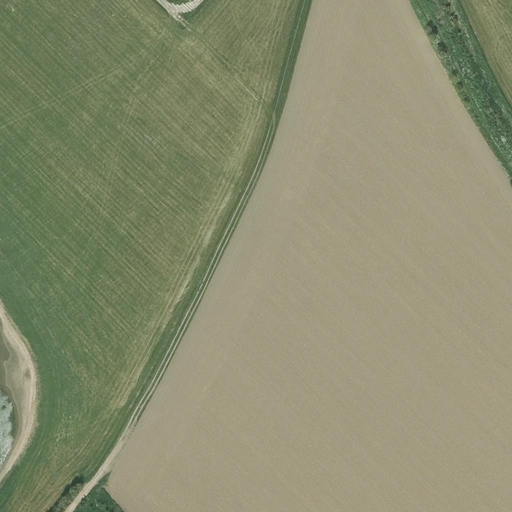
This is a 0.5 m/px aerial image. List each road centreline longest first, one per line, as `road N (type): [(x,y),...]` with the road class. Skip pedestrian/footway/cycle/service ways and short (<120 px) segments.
road 1 (track): [(68,511),(101,473),(257,166),(304,0)]
road 2 (track): [(423,0),(511,161)]
